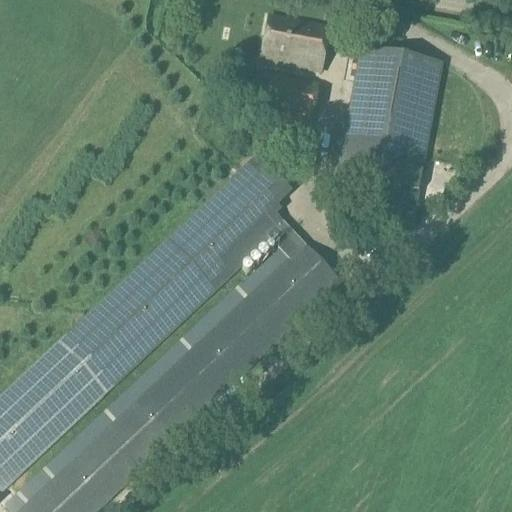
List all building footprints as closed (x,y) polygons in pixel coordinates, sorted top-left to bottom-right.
[(262,63),(319,74),(328,30),(270,19),(262,63)] [(436,65),(359,52),(334,200),(372,206),(368,232),(407,238),(422,147),(436,65)] [(311,127),(319,86),(258,75),(249,116),(311,127)] [(433,86),(427,152),(464,155),(467,120),(470,89),(433,86)] [(300,202),(281,182),(257,157),(0,398),(0,493),(275,236),(294,256),(135,405),(17,511),(99,511),(345,281),(309,242),(304,246),(280,222),(300,202)] [(368,267),(369,255),(354,254),(354,266),(368,267)]
